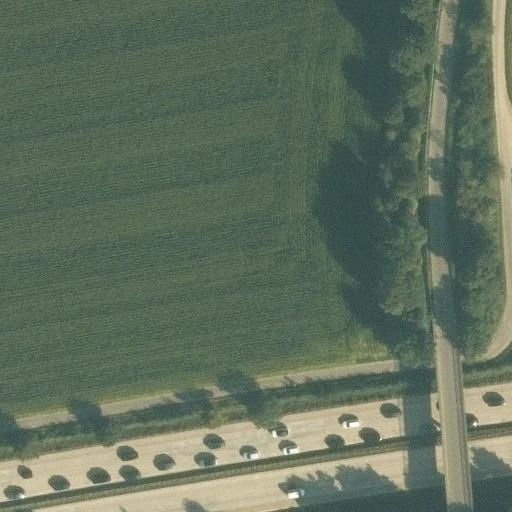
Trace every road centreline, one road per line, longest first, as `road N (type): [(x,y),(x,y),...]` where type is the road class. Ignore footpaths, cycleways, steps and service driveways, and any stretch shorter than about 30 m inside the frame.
road 1 (track): [(501,0),(496,47),(509,321),(491,349),(468,360),(0,427)]
road 2 (motorway): [(511,408),(0,488)]
road 3 (track): [(451,0),(434,196),(459,511)]
road 4 (motorway): [(135,511),(511,454)]
